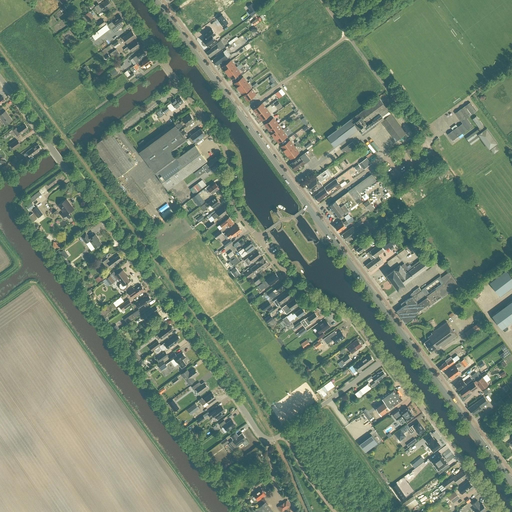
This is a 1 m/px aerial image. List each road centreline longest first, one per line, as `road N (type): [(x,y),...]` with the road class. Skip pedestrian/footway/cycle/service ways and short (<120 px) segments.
road 1 (residential): [(383,358),(284,433),(261,435),(0,79)]
road 2 (secondary): [(482,445),(312,212)]
road 3 (unclassified): [(258,238),(231,200),(223,146),(116,0)]
road 4 (residential): [(312,212),(391,154),(424,144),(347,35)]
road 5 (unclassified): [(500,511),(383,358)]
road 6 (unclassified): [(383,358),(354,321),(300,292),(258,238)]
road 7 (secondary): [(239,114),(155,0)]
road 8 (unclassified): [(244,110),(347,35)]
